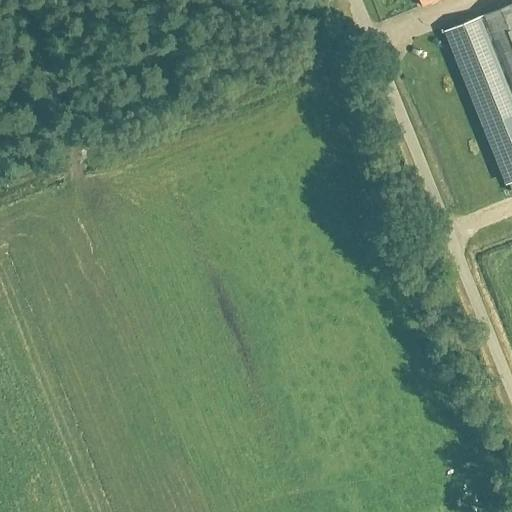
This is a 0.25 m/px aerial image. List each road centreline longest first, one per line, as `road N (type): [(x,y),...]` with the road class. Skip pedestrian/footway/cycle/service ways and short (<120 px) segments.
road 1 (unclassified): [(511,449),(329,0)]
road 2 (track): [(0,194),(347,44)]
road 3 (track): [(80,160),(16,0)]
